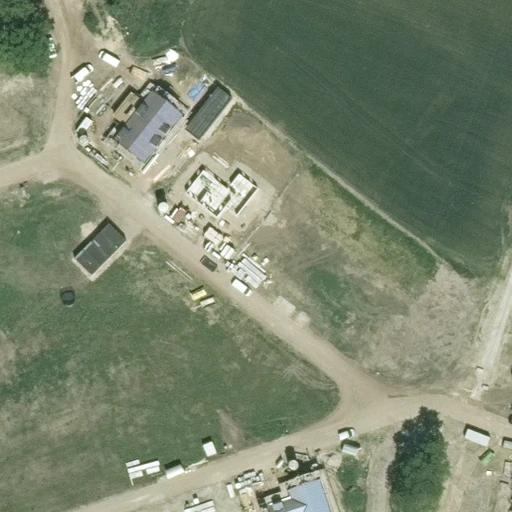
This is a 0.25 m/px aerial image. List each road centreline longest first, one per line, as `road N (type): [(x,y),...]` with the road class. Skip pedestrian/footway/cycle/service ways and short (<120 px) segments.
road 1 (residential): [(0,179),(65,155),(393,413)]
road 2 (residential): [(393,413),(105,511)]
road 3 (residential): [(511,425),(438,398),(393,413)]
